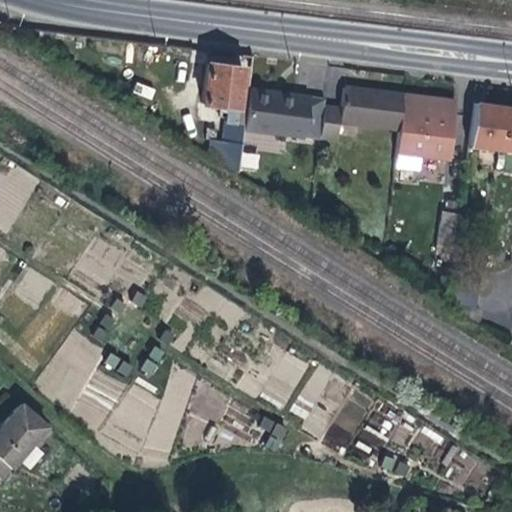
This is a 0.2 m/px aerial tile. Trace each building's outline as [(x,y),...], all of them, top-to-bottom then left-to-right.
[(210,140),(208,154),(236,173),(242,130),(246,94),(238,92),(241,65),(206,61),(201,103),(223,106),(219,141),(210,140)] [(301,137),(307,95),(247,89),(246,94),(242,130),(301,137)] [(396,134),(400,98),(368,94),(341,91),(339,106),(322,104),(318,137),(336,139),(338,126),(396,134)] [(322,104),(323,97),(307,95),(301,137),(318,139),(318,137),(322,104)] [(447,160),(454,104),(426,101),(400,98),(396,134),(392,167),(392,170),(419,173),(421,157),(447,160)] [(467,145),(511,150),(511,106),(503,106),(473,102),(467,145)] [(243,135),(243,148),(282,149),(282,136),(243,135)] [(257,169),(259,153),(242,151),(240,167),(257,169)] [(453,256),(458,212),(439,210),(434,254),(453,256)] [(454,272),(450,309),(464,311),(464,318),(479,320),(480,307),(476,307),(480,275),(454,272)] [(130,299),(140,306),(145,296),(136,290),(130,299)] [(117,317),(125,304),(116,297),(107,310),(117,317)] [(91,335),(101,341),(114,321),(104,315),(91,335)] [(176,338),(167,332),(159,343),(169,349),(176,338)] [(152,375),(166,354),(156,348),(143,369),(152,375)] [(120,379),(127,368),(106,354),(99,366),(120,379)] [(172,442),(172,424),(156,424),(156,411),(171,411),(171,395),(122,395),(121,430),(163,431),(163,442),(172,442)] [(0,511),(0,478),(1,480),(31,445),(37,450),(54,430),(20,401),(2,421),(0,424),(0,511)] [(285,430),(266,418),(259,429),(268,435),(262,444),(272,451),(285,430)] [(381,467),(404,474),(407,463),(385,457),(381,467)]
